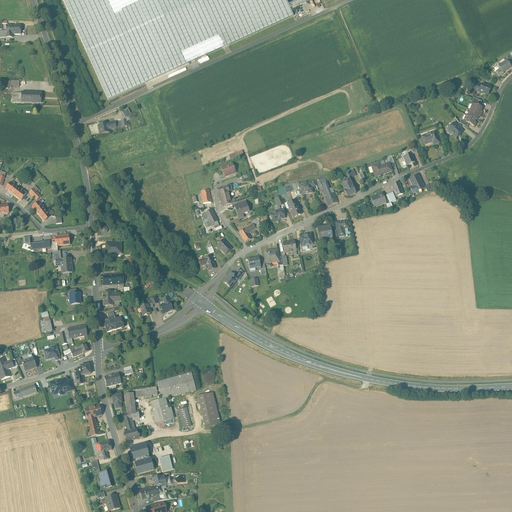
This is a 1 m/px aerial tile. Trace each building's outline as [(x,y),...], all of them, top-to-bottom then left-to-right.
[(63,0),(87,52),(165,17),(157,0),(63,0)] [(201,0),(165,17),(87,52),(108,99),(293,16),(286,0),(201,0)] [(157,0),(165,17),(201,0),(157,0)] [(10,29),(10,32),(6,32),(6,37),(6,38),(12,38),(12,35),(21,35),(21,29),(10,29)] [(504,58),(497,63),(496,64),(496,66),(496,67),(498,70),(497,71),(500,76),(504,73),(503,72),(511,67),(506,60),(506,61),(504,58)] [(491,87),(482,84),(481,86),(479,92),(481,93),(481,92),(487,95),(491,87)] [(31,92),(21,92),(21,93),(17,93),(17,103),(30,103),(31,92)] [(41,93),(31,92),(30,103),(41,103),(41,93)] [(479,107),(472,104),(472,105),(470,110),(480,115),(482,112),(480,111),(482,108),(479,107)] [(127,108),(121,111),(124,118),(126,117),(130,115),(127,108)] [(480,115),(470,110),(467,116),(475,119),(475,120),(477,120),(478,117),(479,118),(480,115)] [(475,119),(467,116),(466,115),(464,121),(469,124),(474,126),(476,122),(474,122),(475,120),(475,119)] [(469,124),(464,121),(461,120),(459,123),(467,128),(469,124)] [(107,123),(99,125),(101,134),(109,132),(109,129),(108,124),(107,123)] [(454,124),(448,130),(456,138),(462,132),(454,124)] [(435,132),(421,137),(424,145),(432,142),(433,146),(439,144),(435,132)] [(229,155),(230,159),(243,154),(242,150),(229,155)] [(411,154),(403,157),(405,162),(402,163),(403,167),(406,166),(407,166),(414,163),(411,154)] [(379,164),(372,167),(375,177),(391,171),(389,164),(384,166),(380,167),(379,164)] [(232,165),(222,169),(226,177),(235,173),(232,165)] [(352,170),(346,173),(349,179),(355,177),(352,170)] [(418,175),(409,180),(412,186),(410,187),(410,188),(413,194),(424,188),(418,175)] [(328,178),(315,181),(315,184),(317,184),(318,189),(320,188),(320,187),(321,187),(320,186),(326,183),(325,183),(329,182),(328,178)] [(349,180),(341,183),(344,191),(343,191),(347,198),(355,194),(352,188),(349,180)] [(11,182),(6,189),(13,195),(18,189),(15,187),(16,185),(14,184),(11,182)] [(298,183),(291,185),(294,192),(296,196),(300,195),(299,186),(298,183)] [(315,183),(299,186),(300,195),(312,193),(311,188),(316,187),(315,183)] [(330,195),(326,183),(320,186),(321,187),(320,187),(320,188),(321,188),(329,207),(334,205),(330,195)] [(399,183),(392,185),(396,197),(403,194),(399,183)] [(291,185),(283,187),(287,195),(294,192),(291,185)] [(283,187),(277,190),(280,197),(287,195),(283,187)] [(23,193),(18,189),(13,195),(21,201),(27,194),(24,191),(23,193)] [(209,191),(201,192),(203,205),(211,203),(209,191)] [(228,192),(219,195),(222,204),(231,201),(228,192)] [(381,193),(371,198),(375,208),(385,203),(386,203),(384,198),(381,193)] [(393,193),(386,195),(387,197),(389,203),(396,201),(393,193)] [(280,197),(275,200),(278,208),(284,205),(280,197)] [(42,204),(40,201),(32,207),(38,215),(44,210),(41,205),(42,204)] [(295,201),(287,204),(293,218),(301,215),(295,201)] [(246,203),(234,207),(238,220),(243,218),(242,213),(248,211),(246,203)] [(8,205),(0,206),(0,217),(4,217),(3,214),(9,213),(8,205)] [(48,214),(44,210),(38,215),(44,222),(52,216),(49,213),(48,214)] [(281,210),(277,212),(275,212),(273,213),(273,214),(271,215),(270,216),(272,220),(273,220),(274,222),(275,223),(278,222),(278,221),(282,219),(283,219),(285,219),(281,210)] [(211,211),(207,213),(206,213),(202,215),(205,220),(207,219),(214,216),(211,211)] [(214,216),(207,219),(205,220),(204,221),(205,224),(206,223),(209,228),(212,227),(215,225),(215,224),(217,222),(214,216)] [(347,222),(336,224),(337,231),(338,238),(344,237),(343,229),(348,229),(347,222)] [(253,225),(245,230),(245,229),(239,233),(245,243),(251,239),(248,234),(256,229),(253,225)] [(330,228),(317,230),(319,244),(324,243),(324,241),(331,240),(332,241),(330,228)] [(311,234),(299,236),(301,248),(312,246),(313,246),(313,243),(311,234)] [(56,237),(52,238),(52,245),(51,247),(51,248),(53,252),(57,251),(57,250),(58,249),(58,248),(57,248),(57,246),(69,245),(68,235),(56,237)] [(223,240),(217,246),(226,255),(232,249),(223,240)] [(294,242),(282,244),(284,254),(292,253),(296,252),(295,244),(294,242)] [(121,243),(106,244),(106,254),(107,255),(111,255),(111,254),(111,252),(121,252),(121,243)] [(277,250),(265,252),(267,264),(278,263),(279,262),(279,259),(277,250)] [(208,257),(204,259),(203,259),(203,260),(199,261),(201,267),(207,265),(206,264),(213,262),(211,257),(208,258),(208,257)] [(259,258),(248,260),(249,269),(260,267),(259,258)] [(60,260),(57,260),(57,261),(57,266),(61,265),(62,272),(72,272),(71,259),(60,260)] [(213,262),(206,264),(207,265),(209,271),(215,269),(213,262)] [(114,274),(103,275),(103,286),(115,285),(114,274)] [(124,274),(114,274),(115,285),(117,285),(124,285),(124,274)] [(231,274),(228,277),(228,278),(223,283),(230,289),(236,283),(237,284),(240,281),(239,280),(235,277),(231,274)] [(112,292),(102,293),(103,307),(113,306),(113,303),(112,292)] [(120,294),(116,294),(116,292),(112,292),(113,303),(121,302),(120,294)] [(77,293),(70,294),(71,305),(80,304),(79,293),(77,293)] [(155,296),(150,298),(151,301),(152,306),(158,304),(155,296)] [(168,298),(163,300),(164,305),(160,306),(163,314),(172,310),(170,303),(169,303),(168,298)] [(148,305),(145,307),(144,306),(143,307),(141,308),(144,316),(151,314),(148,305)] [(109,320),(104,322),(108,333),(117,330),(117,329),(124,327),(121,318),(116,320),(115,318),(109,320)] [(50,321),(41,323),(43,333),(52,331),(50,321)] [(85,326),(77,328),(79,337),(87,336),(85,326)] [(77,328),(68,330),(70,339),(72,339),(79,337),(77,328)] [(70,339),(68,330),(64,330),(64,333),(67,344),(73,343),(72,339),(70,339)] [(77,348),(78,349),(71,352),(73,357),(73,358),(83,353),(83,354),(88,351),(85,344),(77,348)] [(50,349),(43,350),(46,361),(54,358),(55,361),(60,360),(56,345),(49,347),(50,349)] [(20,358),(14,360),(18,367),(23,365),(22,363),(20,358)] [(29,360),(26,361),(27,362),(22,363),(23,365),(25,371),(36,367),(33,358),(29,360)] [(4,359),(0,360),(0,376),(1,380),(10,377),(8,371),(14,368),(12,361),(5,363),(4,359)] [(89,365),(80,367),(80,369),(82,376),(91,374),(89,365)] [(80,369),(74,371),(77,385),(84,383),(82,376),(80,369)] [(119,373),(104,377),(107,387),(121,384),(119,373)] [(191,373),(158,382),(162,399),(165,398),(196,390),(191,373)] [(208,373),(207,373),(205,374),(204,374),(204,375),(203,376),(202,377),(202,378),(202,379),(202,380),(203,382),(203,383),(204,383),(205,384),(206,385),(207,385),(209,385),(210,385),(211,384),(212,384),(213,383),(213,382),(214,381),(214,380),(214,378),(214,377),(214,376),(213,375),(212,374),(211,374),(210,373),(209,373),(208,373)] [(65,380),(50,383),(51,388),(51,389),(51,391),(52,392),(53,395),(58,394),(58,395),(60,396),(62,395),(63,394),(63,393),(68,391),(65,383),(65,380)] [(71,381),(65,383),(68,391),(74,390),(71,381)] [(34,385),(20,390),(20,391),(23,398),(37,393),(34,385)] [(156,388),(132,391),(133,394),(134,399),(147,397),(147,399),(149,398),(149,397),(157,396),(156,388)] [(20,391),(13,393),(16,400),(23,398),(20,391)] [(213,393),(198,397),(205,426),(220,422),(213,393)] [(120,394),(112,395),(113,404),(115,403),(116,408),(121,408),(120,403),(121,403),(120,394)] [(133,394),(125,394),(127,413),(130,413),(135,411),(134,399),(133,394)] [(162,399),(150,403),(156,425),(171,420),(165,398),(162,399)] [(99,406),(85,410),(87,420),(94,418),(102,416),(99,406)] [(187,408),(178,410),(183,428),(191,426),(187,408)] [(127,413),(123,415),(127,432),(135,430),(132,418),(130,413),(127,413)] [(94,418),(88,420),(92,437),(99,435),(94,418)] [(127,432),(125,432),(127,441),(132,439),(133,440),(137,439),(137,438),(139,437),(138,432),(137,433),(136,430),(135,430),(127,432)] [(109,441),(99,444),(104,460),(108,459),(106,452),(112,450),(109,441)] [(145,445),(130,449),(133,460),(136,459),(137,463),(135,464),(138,474),(153,470),(150,460),(147,460),(146,456),(148,456),(145,445)] [(109,470),(100,473),(102,483),(100,484),(102,489),(113,486),(109,470)] [(161,477),(152,479),(154,484),(155,486),(156,486),(160,485),(161,487),(166,486),(166,484),(166,482),(165,479),(164,479),(164,477),(161,477)] [(155,486),(139,491),(142,501),(152,498),(158,496),(158,493),(156,486),(155,486)] [(115,495),(105,498),(107,506),(107,507),(108,506),(109,510),(109,511),(119,508),(115,495)] [(166,511),(164,503),(154,506),(155,511),(166,511)]
